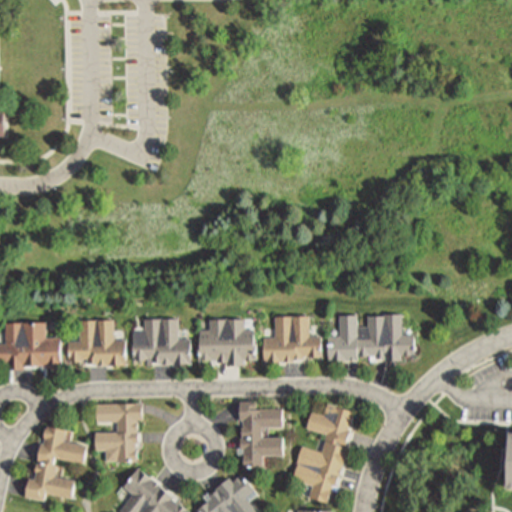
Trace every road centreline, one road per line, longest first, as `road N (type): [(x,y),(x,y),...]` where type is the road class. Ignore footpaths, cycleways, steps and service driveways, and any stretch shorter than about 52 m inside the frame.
road 1 (residential): [(403,413),(376,393),(341,386),(84,392),(45,409),(23,431),(0,488)]
road 2 (residential): [(511,336),(454,365),(406,409),(382,451),(364,511)]
road 3 (residential): [(213,435),(194,426),(180,431),(175,460),(194,472),(208,467),(216,456),(213,435)]
